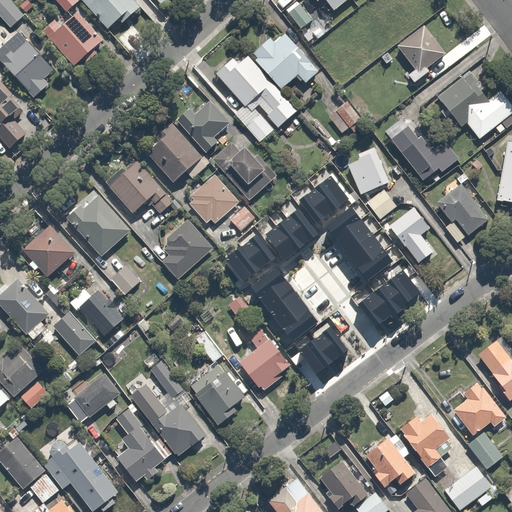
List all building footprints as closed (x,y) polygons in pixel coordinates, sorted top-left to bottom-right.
[(25,14),(10,0),(0,0),(0,21),(8,30),(25,14)] [(43,9),(34,0),(22,0),(19,3),(34,18),(43,9)] [(75,0),(53,0),(64,11),(75,0)] [(83,0),(109,28),(139,1),(137,0),(83,0)] [(344,0),(326,0),(333,9),(344,0)] [(399,22),(383,0),(369,0),(355,10),(375,38),(399,22)] [(312,19),(299,3),(287,13),(299,29),(312,19)] [(76,9),(60,24),(49,13),(35,26),(48,39),(74,66),(103,38),(76,9)] [(394,42),(412,67),(405,71),(412,81),(428,70),(426,67),(445,54),(423,22),(394,42)] [(59,66),(18,28),(0,47),(0,61),(34,93),(59,66)] [(284,28),(276,35),(272,30),(249,48),(254,54),(281,88),(299,74),(305,81),(318,71),(284,28)] [(232,111),(260,142),(297,109),(246,53),(237,61),(232,55),(214,71),(242,102),(232,111)] [(435,93),(461,125),(466,121),(479,137),(511,108),(511,104),(496,85),(488,92),(466,67),(435,93)] [(31,104),(0,72),(0,127),(3,131),(31,104)] [(211,133),(229,119),(211,98),(194,112),(188,105),(175,116),(204,151),(217,140),(211,133)] [(326,119),(340,134),(348,127),(353,132),(366,120),(348,99),(326,119)] [(458,156),(456,153),(423,109),(388,136),(421,179),(436,168),(439,171),(458,156)] [(281,127),(287,135),(297,128),(291,120),(281,127)] [(184,170),(191,178),(208,162),(170,122),(141,149),(171,182),(184,170)] [(511,138),(509,138),(498,198),(511,200),(511,138)] [(243,141),(224,158),(244,179),(234,188),(247,201),(275,176),(243,141)] [(379,145),(345,157),(358,192),(391,180),(379,145)] [(145,199),(156,211),(172,197),(135,157),(105,183),(131,212),(145,199)] [(330,161),(320,172),(330,182),(341,172),(330,161)] [(214,172),(189,196),(190,197),(185,202),(205,222),(209,218),(213,223),(224,213),(239,198),(214,172)] [(461,182),(435,201),(450,221),(443,227),(456,244),(489,218),(461,182)] [(129,228),(93,188),(63,215),(100,255),(129,228)] [(398,205),(386,188),(367,200),(380,217),(398,205)] [(239,198),(224,213),(241,230),(256,215),(239,198)] [(419,231),(428,224),(412,204),(388,223),(415,258),(431,246),(419,231)] [(188,217),(166,235),(168,237),(161,242),(167,249),(158,257),(177,280),(215,248),(188,217)] [(25,232),(31,238),(21,248),(31,258),(27,262),(34,269),(37,266),(46,275),(74,249),(49,222),(46,225),(40,218),(25,232)] [(395,244),(386,251),(365,224),(351,235),(357,242),(349,248),(347,245),(338,252),(373,296),(392,280),(389,277),(409,261),(395,244)] [(316,269),(302,252),(285,267),(299,283),(316,269)] [(141,281),(125,265),(112,278),(127,294),(141,281)] [(289,281),(276,265),(263,275),(277,292),(289,281)] [(330,278),(316,289),(320,293),(315,297),(315,298),(332,319),(338,314),(341,319),(350,312),(362,328),(381,314),(348,271),(333,283),(330,278)] [(48,310),(16,279),(0,294),(0,306),(26,332),(48,310)] [(122,314),(97,289),(76,309),(102,334),(122,314)] [(272,327),(297,359),(305,353),(308,356),(333,336),(296,289),(282,300),(287,307),(280,312),(284,318),(272,327)] [(94,335),(68,309),(51,326),(76,353),(94,335)] [(255,322),(244,331),(255,345),(236,359),(260,390),(290,366),(255,322)] [(238,350),(219,324),(208,333),(227,358),(238,350)] [(0,381),(11,394),(42,367),(14,335),(0,347),(0,381)] [(511,352),(508,356),(495,338),(477,351),(511,397),(511,396),(511,352)] [(184,388),(155,349),(143,357),(172,397),(184,388)] [(330,366),(318,351),(302,363),(314,378),(330,366)] [(230,401),(243,393),(219,358),(186,381),(216,425),(237,411),(230,401)] [(118,390),(105,372),(73,396),(86,414),(118,390)] [(37,373),(17,390),(30,406),(50,388),(37,373)] [(489,421),(492,425),(505,415),(477,379),(462,390),(467,396),(451,409),(472,435),(489,421)] [(173,451),(177,455),(207,431),(181,399),(168,409),(146,381),(129,395),(131,398),(173,451)] [(173,451),(131,398),(113,413),(127,430),(120,436),(127,445),(113,455),(134,481),(173,451)] [(435,447),(450,436),(430,409),(419,417),(415,412),(402,421),(406,426),(399,431),(431,475),(447,464),(435,447)] [(394,431),(388,436),(364,455),(372,464),(367,467),(382,485),(394,475),(400,483),(416,471),(403,455),(409,450),(394,431)] [(502,455),(483,431),(465,444),(484,469),(502,455)] [(0,462),(20,488),(44,469),(18,436),(0,450),(0,462)] [(91,510),(97,505),(101,509),(114,499),(110,494),(118,488),(75,437),(42,465),(62,489),(69,483),(91,510)] [(350,498),(352,501),(365,489),(338,459),(318,476),(328,487),(323,491),(338,509),(350,498)] [(489,486),(473,465),(443,487),(459,509),(489,486)] [(58,488),(44,471),(26,486),(40,503),(58,488)] [(452,511),(421,473),(402,489),(416,507),(409,511),(452,511)] [(324,511),(295,474),(266,497),(276,511),(324,511)] [(511,483),(502,491),(511,504),(511,483)] [(381,511),(387,508),(374,491),(355,505),(360,511),(381,511)] [(77,511),(63,493),(38,511),(77,511)]
